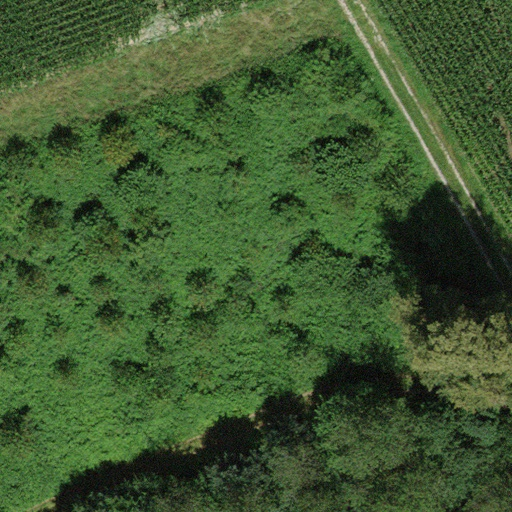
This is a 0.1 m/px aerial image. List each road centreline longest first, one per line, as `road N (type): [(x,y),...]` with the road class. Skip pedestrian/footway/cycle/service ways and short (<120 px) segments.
road 1 (track): [(511,386),(411,379),(336,391),(217,435),(51,511)]
road 2 (track): [(350,0),(511,283)]
